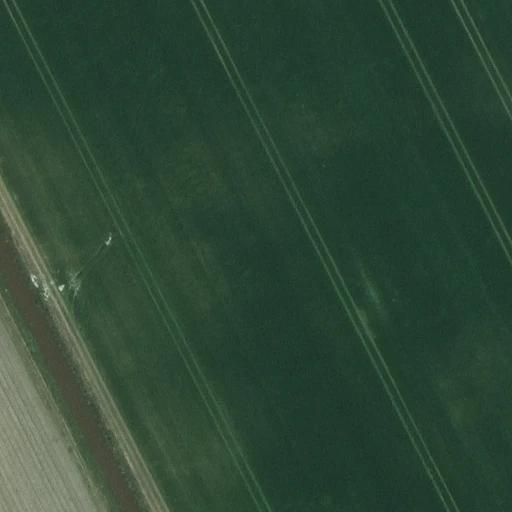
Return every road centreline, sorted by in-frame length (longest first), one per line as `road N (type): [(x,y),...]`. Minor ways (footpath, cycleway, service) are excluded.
road 1 (track): [(0,192),(160,511)]
road 2 (track): [(0,304),(104,511)]
